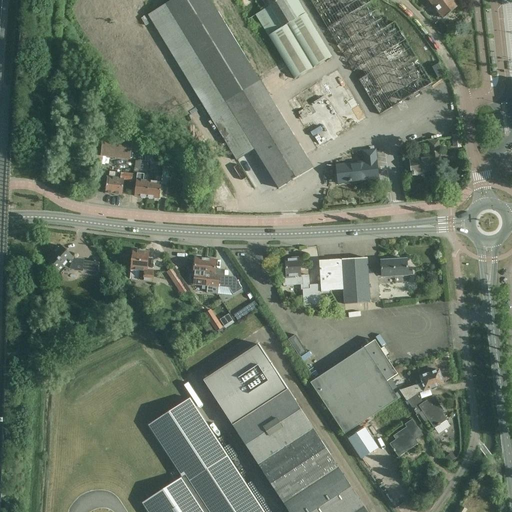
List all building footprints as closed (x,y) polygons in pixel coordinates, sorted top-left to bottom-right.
[(178,0),(148,18),(202,108),(254,77),(207,0),(178,0)] [(221,0),(220,0),(212,5),(221,20),(230,14),(221,0)] [(233,0),(221,0),(230,14),(239,8),(233,0)] [(246,0),(233,0),(239,8),(248,2),(246,0)] [(258,0),(251,0),(248,2),(257,17),(266,12),(258,0)] [(270,0),(258,0),(266,12),(274,7),(270,0)] [(326,0),(333,10),(348,0),(326,0)] [(367,0),(348,0),(333,10),(345,29),(374,10),(367,0)] [(428,0),(443,18),(458,6),(453,0),(428,0)] [(248,2),(239,8),(248,23),(257,17),(248,2)] [(239,8),(230,14),(240,29),(248,23),(239,8)] [(374,10),(345,29),(357,47),(386,30),(374,10)] [(230,14),(221,20),(231,34),(240,29),(230,14)] [(295,24),(275,35),(279,42),(283,50),(285,53),(303,42),(304,41),(295,24)] [(386,30),(357,47),(368,65),(406,43),(395,24),(386,30)] [(275,35),(262,43),(266,50),(279,42),(275,35)] [(279,42),(266,50),(270,58),(283,50),(279,42)] [(303,42),(285,53),(289,59),(293,67),(295,70),(313,60),(303,42)] [(406,43),(368,65),(379,84),(400,72),(406,68),(413,65),(417,62),(406,43)] [(283,50),(270,58),(275,66),(289,59),(285,53),(283,50)] [(289,59),(275,66),(280,75),(293,67),(289,59)] [(313,60),(295,70),(299,76),(305,88),(323,77),(313,60)] [(379,84),(378,85),(388,104),(424,84),(413,65),(406,68),(400,72),(379,84)] [(432,68),(438,79),(444,75),(438,65),(432,68)] [(293,67),(280,75),(285,84),(299,76),(295,70),(293,67)] [(323,77),(305,88),(308,93),(313,101),(315,104),(337,91),(327,75),(323,77)] [(299,76),(285,84),(290,92),(303,84),(299,76)] [(303,84),(290,92),(295,100),(308,93),(303,84)] [(424,84),(388,104),(394,113),(392,113),(404,133),(434,116),(429,106),(435,103),(424,84)] [(254,151),(278,188),(313,166),(263,88),(211,121),(230,152),(237,161),(254,151)] [(337,91),(315,104),(318,109),(323,119),(325,121),(347,109),(337,91)] [(308,93),(295,100),(300,109),(313,101),(308,93)] [(313,101),(300,109),(305,117),(318,109),(315,104),(313,101)] [(211,163),(230,152),(211,121),(202,108),(184,119),(211,163)] [(318,109),(305,117),(310,126),(323,119),(318,109)] [(347,109),(325,121),(329,128),(333,136),(339,146),(361,134),(347,109)] [(323,119),(310,126),(316,136),(329,128),(325,121),(323,119)] [(329,128),(316,136),(321,143),(333,136),(329,128)] [(103,136),(101,156),(131,159),(132,153),(140,154),(140,150),(141,141),(133,140),(103,136)] [(333,136),(321,143),(327,153),(339,146),(333,136)] [(411,159),(413,176),(427,174),(427,173),(441,171),(437,142),(429,143),(430,157),(411,159)] [(154,160),(152,154),(152,150),(145,150),(145,160),(154,160)] [(337,165),(339,183),(379,178),(375,150),(364,152),(365,162),(337,165)] [(149,199),(152,199),(153,198),(159,199),(161,185),(168,186),(169,172),(162,171),(162,176),(155,175),(154,182),(149,181),(147,197),(149,197),(149,199)] [(106,193),(122,194),(123,181),(132,182),(132,181),(133,175),(133,174),(117,172),(116,179),(107,178),(106,193)] [(142,198),(145,198),(146,197),(147,197),(149,181),(143,180),(144,174),(137,173),(137,176),(136,180),(137,180),(136,182),(135,196),(141,197),(142,198)] [(52,267),(59,274),(60,273),(59,273),(65,268),(68,271),(70,269),(74,269),(73,270),(82,271),(84,260),(73,259),(74,258),(60,246),(45,262),(46,262),(43,265),(49,270),(52,267)] [(141,252),(140,250),(137,250),(135,251),(133,251),(130,279),(143,281),(143,280),(152,282),(153,272),(147,271),(149,253),(141,252)] [(195,258),(193,274),(194,274),(193,284),(203,286),(202,289),(207,289),(206,293),(207,286),(208,283),(210,284),(211,276),(204,275),(206,259),(201,259),(200,258),(197,257),(196,258),(195,258)] [(206,259),(204,275),(211,276),(210,284),(208,283),(207,286),(219,287),(228,288),(233,295),(242,289),(234,277),(223,276),(223,270),(215,269),(216,260),(215,260),(214,259),(212,258),(210,260),(206,259)] [(344,290),(345,305),(370,303),(368,270),(367,258),(319,261),(321,292),(330,292),(330,291),(344,290)] [(303,290),(304,306),(321,305),(319,285),(309,285),(309,275),(301,276),(300,259),(285,260),(286,277),(283,277),(283,286),(301,285),(301,290),(303,290)] [(413,268),(408,268),(407,259),(381,261),(381,269),(368,270),(370,303),(380,302),(378,277),(408,275),(413,275),(413,268)] [(166,273),(175,286),(182,281),(173,268),(166,273)] [(207,286),(206,293),(218,294),(218,288),(219,287),(207,286)] [(245,315),(257,307),(254,302),(242,310),(245,315)] [(205,314),(211,323),(217,331),(222,328),(211,310),(205,314)] [(300,356),(306,351),(295,334),(288,339),(300,356)] [(310,383),(344,435),(398,399),(387,382),(398,375),(375,340),(310,383)] [(331,451),(322,437),(320,439),(258,345),(203,381),(288,511),(367,511),(329,453),(331,451)] [(399,391),(405,399),(415,391),(417,394),(430,389),(430,388),(444,384),(439,370),(420,376),(422,383),(399,391)] [(41,387),(24,396),(28,404),(45,396),(41,387)] [(423,403),(417,394),(415,391),(405,399),(407,401),(409,404),(407,405),(413,414),(415,413),(417,415),(422,411),(434,429),(447,420),(442,413),(444,411),(433,396),(423,403)] [(264,511),(190,398),(148,426),(182,478),(142,503),(147,511),(264,511)] [(389,444),(399,457),(418,444),(416,440),(423,435),(412,420),(405,425),(406,427),(393,436),(396,440),(389,444)] [(347,439),(361,459),(378,448),(365,428),(347,439)]
